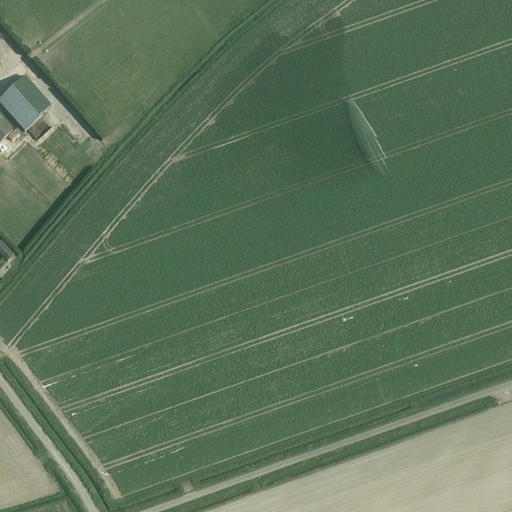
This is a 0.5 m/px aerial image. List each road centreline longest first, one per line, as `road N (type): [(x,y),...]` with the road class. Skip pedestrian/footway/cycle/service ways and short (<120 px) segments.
road 1 (unclassified): [(153,511),(511,385)]
road 2 (unclassified): [(92,511),(0,381)]
